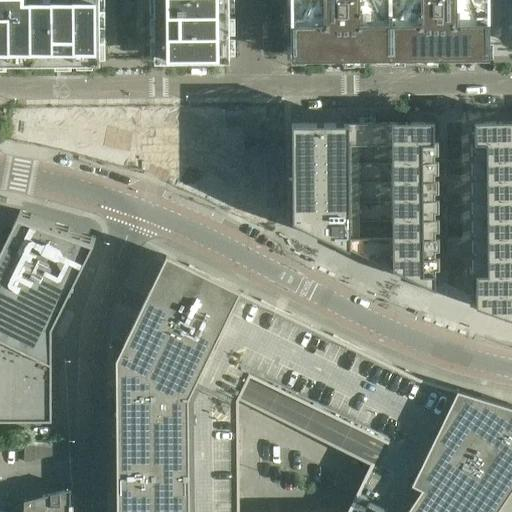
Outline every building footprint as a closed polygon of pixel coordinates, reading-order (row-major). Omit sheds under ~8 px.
[(0,0),(0,68),(99,68),(98,0),(0,0)] [(154,0),(155,67),(229,66),(228,0),(154,0)] [(511,55),(511,0),(291,0),(292,57),(511,55)] [(196,105),(17,105),(17,149),(172,149),(172,137),(196,137),(196,105)] [(474,141),(470,141),(470,154),(474,154),(474,160),(470,160),(470,173),(474,173),(474,180),(471,180),(471,193),(475,193),(475,199),(471,199),(471,212),(475,212),(475,218),(471,218),(471,231),(475,231),(475,237),(471,237),(471,250),(475,250),(475,256),(471,256),(471,269),(475,269),(475,276),(471,276),(471,289),(475,289),(476,307),(511,320),(511,121),(474,122),(474,141)] [(291,130),(287,130),(287,143),(291,143),(291,149),(287,149),(288,162),(292,162),(292,168),(288,168),(288,181),(292,181),(292,187),(288,187),(288,200),(292,200),(292,207),(288,207),(288,219),(292,221),(435,290),(435,270),(439,270),(439,257),(435,257),(435,251),(438,250),(438,237),(434,237),(434,231),(438,231),(438,218),(434,218),(434,212),(438,212),(438,199),(434,199),(434,193),(438,193),(438,180),(434,180),(434,174),(438,174),(438,161),(434,161),(434,154),(438,154),(438,141),(434,141),(433,122),(291,123),(291,130)] [(0,246),(0,418),(3,417),(6,414),(51,324),(93,238),(18,211),(0,246)] [(139,314),(136,322),(116,361),(117,511),(497,511),(511,490),(511,407),(419,379),(166,258),(139,314)] [(3,417),(0,418),(50,418),(51,324),(6,414),(3,417)] [(69,442),(24,442),(24,462),(69,452),(69,442)] [(70,511),(70,489),(24,501),(23,511),(70,511)]
